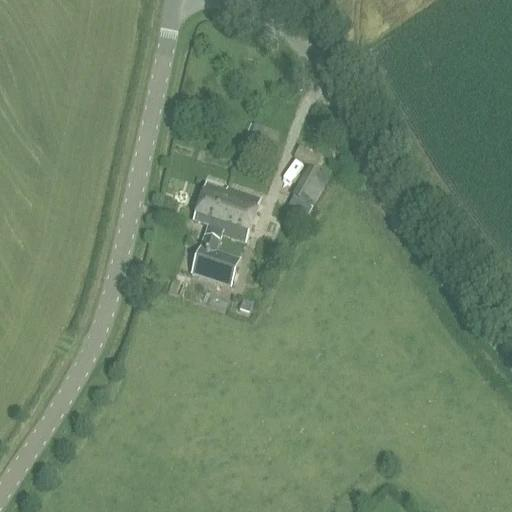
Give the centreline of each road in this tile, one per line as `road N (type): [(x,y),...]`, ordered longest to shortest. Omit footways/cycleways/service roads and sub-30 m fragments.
road 1 (unclassified): [(0,501),(97,336),(117,278),(174,0)]
road 2 (unclassified): [(511,365),(388,217),(301,45),(279,23),(195,0)]
